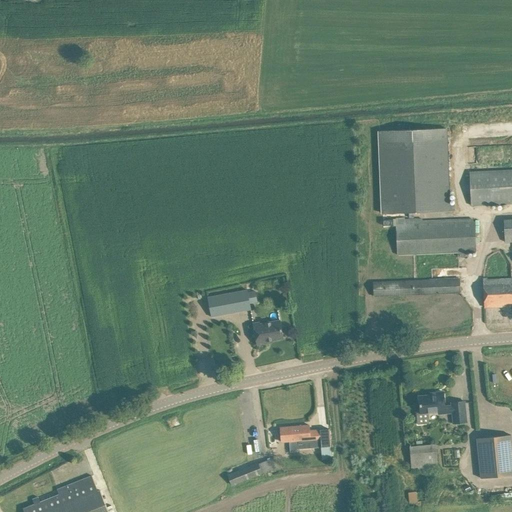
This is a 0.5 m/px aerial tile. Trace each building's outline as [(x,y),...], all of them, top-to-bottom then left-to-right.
[(0,86),(76,101),(82,72),(0,57),(0,86)] [(450,203),(447,128),(378,131),(381,213),(455,210),(455,203),(450,203)] [(471,206),(511,203),(511,170),(469,172),(471,206)] [(404,218),(393,219),(393,226),(396,226),(398,255),(458,253),(458,257),(466,256),(466,252),(476,252),(475,221),(473,221),(473,219),(422,221),(422,219),(404,219),(404,218)] [(511,278),(483,280),(484,307),(507,306),(507,303),(511,302),(511,278)] [(374,296),(442,293),(460,292),(460,279),(373,283),(374,296)] [(208,297),(211,317),(251,309),(250,303),(258,302),(256,290),(248,291),(247,289),(241,290),(208,297)] [(283,338),(280,320),(260,324),(259,322),(253,323),(257,345),(272,342),(272,340),(283,338)] [(445,406),(444,392),(429,393),(429,395),(419,396),(420,412),(416,412),(418,425),(429,423),(428,412),(444,411),(445,413),(453,413),(454,423),(466,422),(464,401),(452,402),(452,406),(445,406)] [(310,430),(309,425),(281,427),(282,442),(289,441),(290,452),(298,451),(297,440),(310,439),(311,448),(319,447),(319,453),(331,452),(331,446),(329,429),(310,430)] [(481,478),(511,474),(511,443),(511,435),(476,439),(481,478)] [(410,453),(411,461),(412,471),(438,469),(436,444),(410,446),(410,453)] [(266,460),(228,476),(232,486),(270,470),(266,460)] [(98,491),(92,475),(57,489),(59,494),(40,502),(38,497),(32,499),(34,504),(23,508),(24,511),(108,511),(100,490),(98,491)] [(408,502),(425,501),(424,491),(408,491),(408,502)]
